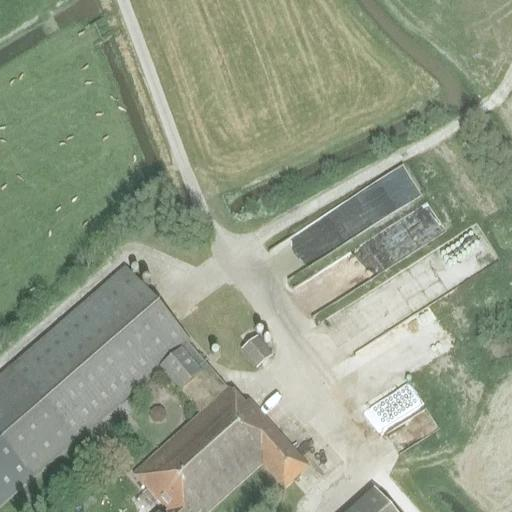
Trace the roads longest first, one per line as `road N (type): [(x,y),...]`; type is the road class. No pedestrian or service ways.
road 1 (track): [(0,366),(127,256),(201,279),(490,105),(511,78)]
road 2 (unclassified): [(374,472),(204,219),(122,0)]
